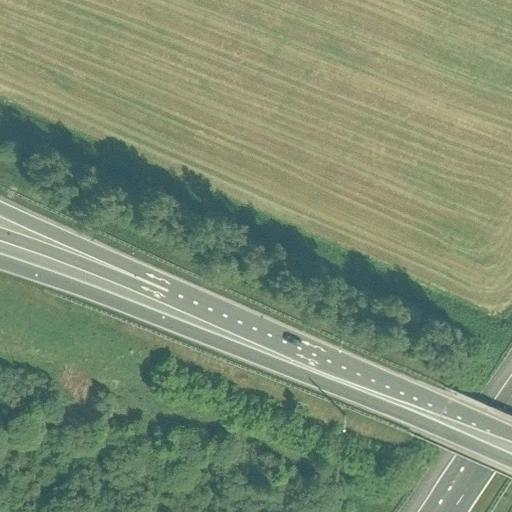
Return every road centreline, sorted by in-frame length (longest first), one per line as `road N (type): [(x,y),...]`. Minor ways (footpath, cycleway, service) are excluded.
road 1 (trunk): [(511,444),(172,308)]
road 2 (trunk): [(172,308),(0,206)]
road 3 (trunk): [(172,308),(0,247)]
